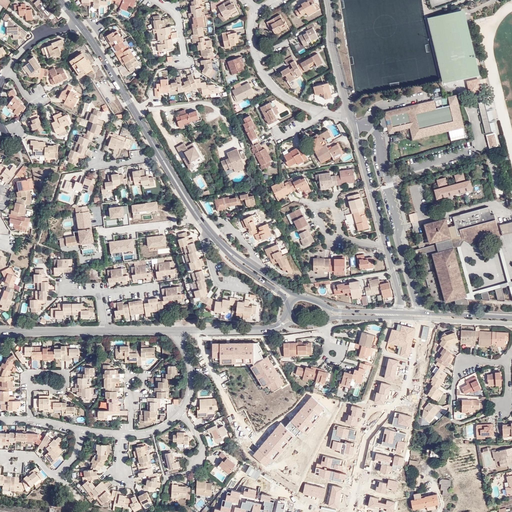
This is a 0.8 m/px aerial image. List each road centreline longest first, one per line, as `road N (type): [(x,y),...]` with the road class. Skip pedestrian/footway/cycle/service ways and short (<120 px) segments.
road 1 (residential): [(420,312),(378,133),(353,126)]
road 2 (secondary): [(327,318),(511,323)]
road 3 (secondary): [(161,156),(80,24)]
road 4 (residential): [(353,126),(386,246)]
road 5 (residential): [(328,0),(350,118)]
